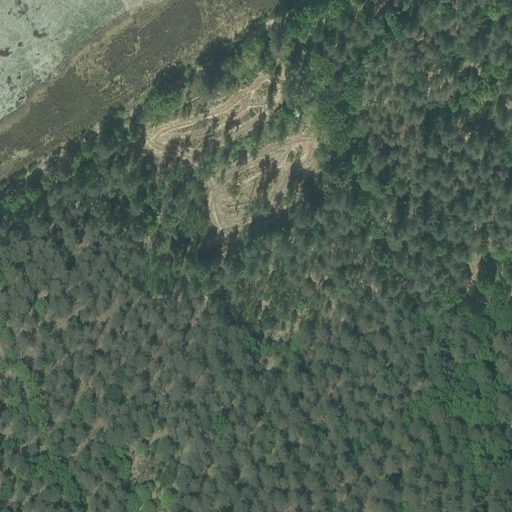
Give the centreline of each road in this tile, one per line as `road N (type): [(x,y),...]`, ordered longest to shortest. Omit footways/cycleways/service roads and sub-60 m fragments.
road 1 (track): [(284,18),(342,125),(460,392)]
road 2 (track): [(250,35),(0,194)]
road 3 (track): [(460,407),(285,455),(214,511)]
road 4 (track): [(0,352),(65,511)]
